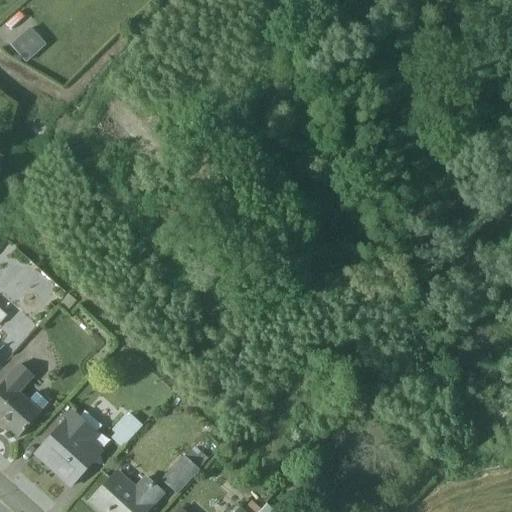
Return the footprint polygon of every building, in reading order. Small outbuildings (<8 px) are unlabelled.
[(8,46),(23,63),(43,45),(27,28),(8,46)] [(0,385),(0,426),(16,441),(41,414),(40,413),(47,405),(35,394),(28,402),(20,395),(33,378),(18,365),(0,385)] [(31,457),(69,491),(103,453),(91,443),(98,436),(96,434),(101,428),(84,413),(78,418),(71,412),(31,457)] [(109,440),(121,450),(141,428),(129,416),(126,419),(124,417),(110,432),(114,435),(109,440)] [(160,481),(176,496),(198,472),(198,471),(207,461),(194,448),(184,459),(182,458),(160,481)] [(116,471),(85,506),(91,511),(148,511),(164,495),(163,495),(143,477),(134,487),(116,471)] [(251,501),(242,511),(259,511),(266,506),(261,501),(256,505),(251,501)]
